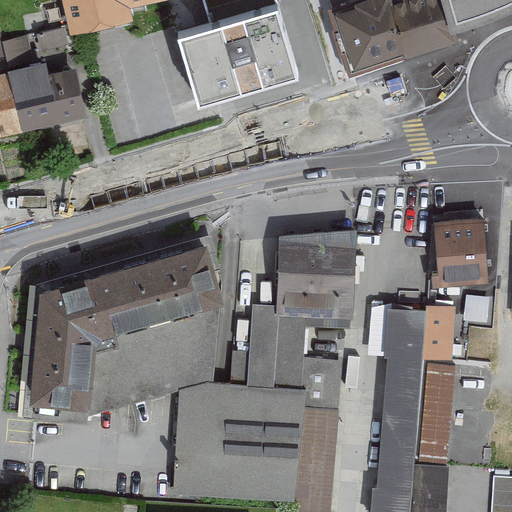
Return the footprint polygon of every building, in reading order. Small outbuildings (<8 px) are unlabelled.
[(61,0),(69,35),(131,21),(128,7),(158,0),(61,0)] [(397,0),(389,2),(388,0),(357,0),(351,2),(352,6),(332,13),(346,57),(351,56),(353,64),(401,49),(403,55),(454,39),(441,0),(397,0)] [(511,0),(448,0),(461,32),(511,11),(511,0)] [(299,68),(278,1),(180,32),(201,99),(299,68)] [(62,30),(38,36),(42,53),(66,47),(62,30)] [(27,59),(22,36),(1,41),(6,63),(27,59)] [(43,62),(6,69),(7,73),(18,131),(85,118),(75,69),(46,75),(43,62)] [(18,131),(7,73),(0,74),(0,138),(19,135),(18,131)] [(503,212),(433,214),(435,279),(505,277),(503,212)] [(350,321),(355,228),(278,235),(274,305),(250,304),(246,385),(205,383),(178,391),(172,497),(294,503),(293,511),(330,511),(339,361),(304,359),(306,318),(350,321)] [(212,381),(219,291),(204,243),(38,291),(27,398),(24,398),(21,419),(36,420),(86,426),(87,417),(178,391),(205,383),(212,381)] [(452,307),(426,306),(425,311),(373,308),(370,358),(385,359),(376,487),(371,487),(369,511),(408,511),(419,359),(448,361),(452,307)] [(446,469),(453,369),(428,368),(421,467),(446,469)] [(444,511),(448,469),(446,469),(421,467),(416,467),(413,511),(444,511)] [(511,511),(511,480),(491,480),(489,511),(511,511)]
